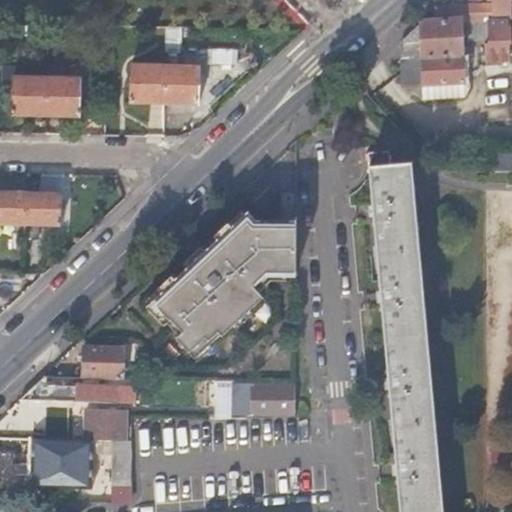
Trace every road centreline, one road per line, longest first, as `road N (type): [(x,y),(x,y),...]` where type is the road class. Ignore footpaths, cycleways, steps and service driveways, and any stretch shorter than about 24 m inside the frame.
road 1 (residential): [(326,156),(355,505)]
road 2 (primary): [(0,382),(201,181)]
road 3 (primary): [(201,181),(393,0)]
road 4 (residential): [(0,156),(157,159),(201,181)]
